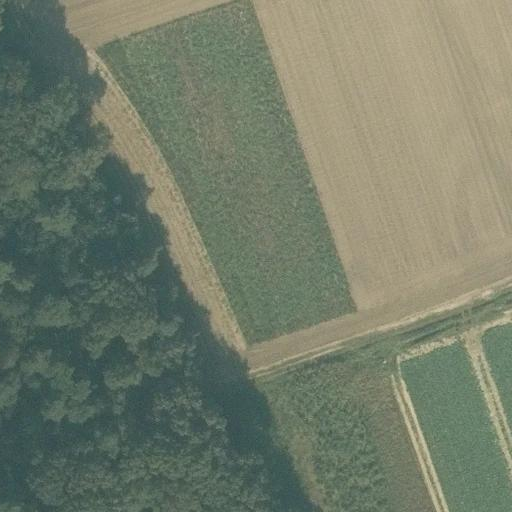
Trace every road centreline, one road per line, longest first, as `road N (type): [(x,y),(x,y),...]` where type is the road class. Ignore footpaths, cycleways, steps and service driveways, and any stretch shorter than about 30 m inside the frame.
road 1 (track): [(195,405),(108,168),(10,0)]
road 2 (track): [(195,405),(511,277)]
road 3 (track): [(195,405),(2,511)]
